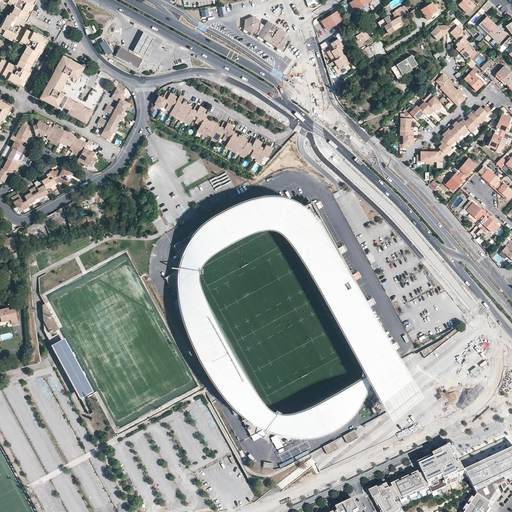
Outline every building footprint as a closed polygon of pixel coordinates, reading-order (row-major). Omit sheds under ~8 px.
[(0,0),(0,75),(23,87),(31,73),(28,71),(39,52),(42,54),(47,44),(41,41),(44,37),(33,31),(33,32),(26,28),(26,30),(19,26),(23,19),(25,20),(36,0),(0,0)] [(370,0),(369,0),(353,0),(350,2),(355,10),(370,0)] [(475,5),(469,0),(461,0),(458,4),(467,13),(475,5)] [(437,10),(432,2),(421,9),(428,20),(431,17),(430,15),(437,10)] [(225,6),(218,8),(221,17),(227,16),(225,6)] [(406,14),(404,10),(406,8),(404,6),(395,11),(398,16),(391,21),(390,18),(388,16),(379,22),(382,27),(384,26),(388,33),(389,33),(399,26),(400,27),(401,26),(401,25),(404,23),(401,17),(406,14)] [(208,9),(201,10),(202,17),(209,16),(208,9)] [(343,19),(338,10),(321,21),(327,29),(343,19)] [(398,16),(395,11),(392,13),(394,16),(390,18),(391,21),(398,16)] [(496,26),(496,25),(486,16),(478,24),(488,34),(496,26)] [(253,17),(245,21),(245,30),(253,34),(254,33),(284,51),(290,42),(290,39),(285,36),(285,35),(285,34),(286,33),(267,21),(264,26),(260,23),(261,22),(253,17)] [(462,24),(456,18),(453,21),(459,28),(462,24)] [(449,32),(456,39),(457,37),(462,32),(463,31),(459,28),(453,21),(449,24),(447,24),(447,25),(447,32),(449,32)] [(485,37),(488,34),(478,24),(476,27),(485,37)] [(368,33),(363,25),(351,33),(356,40),(355,41),(359,46),(368,40),(367,39),(369,37),(367,34),(368,33)] [(443,34),(447,34),(447,32),(447,25),(437,25),(430,33),(437,40),(443,34)] [(498,29),(496,26),(488,34),(485,37),(484,38),(494,47),(506,34),(499,28),(498,29)] [(154,38),(143,32),(138,42),(133,51),(144,57),(149,48),(154,38)] [(468,43),(463,37),(464,35),(462,32),(457,37),(459,40),(455,44),(458,46),(456,48),(460,52),(467,45),(468,43)] [(343,54),(347,52),(338,39),(332,43),(334,46),(333,47),(334,48),(331,50),(330,48),(326,51),(332,61),(333,60),(343,54)] [(103,42),(100,43),(108,56),(110,54),(113,52),(105,40),(103,42)] [(468,56),(471,58),(476,53),(473,50),(472,51),(467,45),(460,52),(466,58),(468,56)] [(361,50),(369,62),(372,59),(374,54),(369,46),(368,46),(361,50)] [(143,59),(121,47),(116,56),(138,68),(143,59)] [(349,63),(343,54),(333,60),(332,61),(330,62),(338,75),(350,67),(348,64),(349,63)] [(417,64),(411,55),(390,67),(396,76),(402,73),(403,76),(413,70),(411,68),(417,64)] [(78,62),(66,56),(64,61),(60,60),(55,70),(57,70),(55,74),(52,80),(49,86),(47,85),(43,92),(46,94),(43,99),(52,104),(53,103),(62,107),(68,97),(68,95),(62,92),(61,89),(66,81),(67,78),(69,75),(77,79),(84,67),(77,63),(78,62)] [(473,61),(470,58),(466,62),(471,67),(475,63),(473,61)] [(487,62),(480,69),(483,71),(490,65),(487,62)] [(502,77),(508,84),(511,79),(511,72),(505,65),(496,73),(501,78),(502,77)] [(84,90),(76,86),(84,69),(88,70),(89,68),(84,66),(84,67),(77,79),(69,75),(67,78),(69,79),(67,82),(66,81),(61,89),(62,92),(68,95),(71,97),(71,98),(68,97),(62,107),(61,109),(87,122),(93,110),(90,109),(91,107),(94,109),(110,79),(106,77),(105,79),(108,81),(98,98),(90,93),(89,96),(88,97),(87,98),(84,104),(83,105),(77,102),(78,100),(84,90)] [(87,84),(93,71),(89,68),(88,70),(84,69),(76,86),(84,90),(87,84)] [(477,72),(474,69),(473,69),(474,70),(465,79),(476,90),(483,83),(474,74),(477,72)] [(93,71),(87,84),(90,86),(93,87),(100,75),(96,73),(93,71)] [(432,76),(427,71),(423,76),(427,80),(432,76)] [(436,74),(430,79),(433,83),(435,80),(437,82),(440,86),(441,86),(448,79),(446,76),(443,73),(439,77),(436,74)] [(100,75),(93,87),(87,98),(88,97),(89,96),(90,93),(98,98),(108,81),(105,79),(106,77),(100,75)] [(451,80),(449,78),(448,79),(441,86),(440,87),(442,90),(445,93),(453,86),(449,82),(451,80)] [(128,105),(130,102),(125,99),(122,97),(124,93),(125,91),(116,86),(117,84),(113,83),(110,89),(113,90),(115,91),(114,93),(112,97),(118,100),(119,101),(116,107),(115,107),(108,103),(105,110),(111,113),(112,114),(109,121),(107,120),(101,116),(97,123),(103,126),(105,127),(103,130),(101,134),(106,136),(107,136),(108,137),(109,134),(111,135),(112,134),(113,131),(117,125),(121,118),(124,111),(128,105)] [(453,86),(445,93),(449,97),(451,99),(461,90),(458,87),(456,90),(453,86)] [(461,90),(451,99),(454,102),(457,105),(465,98),(461,95),(463,93),(461,90)] [(170,92),(167,91),(163,97),(159,95),(156,103),(157,103),(162,106),(163,107),(164,106),(166,101),(170,92)] [(177,96),(170,92),(166,101),(169,103),(167,107),(166,108),(172,111),(176,103),(174,102),(175,99),(177,96)] [(433,96),(430,92),(423,99),(424,101),(426,103),(433,96)] [(184,96),(180,94),(177,100),(176,103),(172,111),(171,113),(176,116),(182,106),(180,105),(181,102),(184,96)] [(442,105),(438,101),(433,96),(426,103),(433,110),(436,108),(438,106),(440,108),(442,105)] [(0,129),(1,130),(2,129),(2,128),(1,126),(13,104),(0,97),(0,129)] [(429,114),(433,110),(426,103),(424,101),(418,107),(425,114),(428,112),(429,114)] [(191,110),(186,119),(192,121),(193,119),(196,113),(200,104),(197,103),(194,109),(192,111),(191,110)] [(204,106),(200,104),(196,113),(199,115),(196,121),(202,124),(204,118),(206,115),(204,113),(205,111),(207,108),(204,106)] [(192,108),(187,105),(182,116),(186,119),(191,110),(192,108)] [(412,115),(416,119),(419,117),(421,115),(423,117),(425,114),(418,107),(416,105),(412,109),(409,112),(412,115)] [(492,113),(486,107),(483,109),(480,106),(474,111),(481,118),(487,113),(489,115),(492,113)] [(400,122),(400,127),(410,127),(410,118),(412,115),(409,112),(407,110),(405,112),(405,118),(400,118),(400,122)] [(470,111),(466,115),(468,117),(476,124),(478,122),(482,118),(481,118),(474,111),(472,113),(470,111)] [(502,114),(494,130),(504,134),(509,122),(508,122),(510,117),(502,114)] [(476,124),(468,117),(465,121),(463,119),(461,121),(467,128),(469,130),(472,128),(476,124)] [(204,118),(202,124),(197,134),(201,137),(203,134),(207,136),(210,133),(214,123),(204,118)] [(467,128),(461,121),(460,120),(458,122),(456,120),(455,121),(452,124),(454,126),(461,134),(464,131),(467,128)] [(52,128),(40,121),(39,123),(36,124),(33,125),(36,135),(39,134),(42,134),(43,135),(43,136),(44,136),(44,135),(47,137),(52,128)] [(214,123),(210,133),(214,135),(219,126),(220,124),(215,121),(214,123)] [(235,124),(228,121),(227,124),(224,130),(227,131),(225,136),(224,137),(230,140),(234,131),(232,130),(233,127),(235,124)] [(210,133),(207,136),(212,138),(210,140),(217,143),(227,124),(223,122),(222,125),(221,127),(219,126),(214,135),(210,133)] [(30,131),(27,129),(28,127),(23,124),(22,124),(15,137),(17,137),(24,141),(27,143),(30,136),(28,135),(30,131)] [(58,143),(59,141),(65,131),(54,125),(52,128),(47,137),(47,138),(50,140),(51,139),(58,143)] [(241,127),(237,125),(235,129),(234,131),(230,140),(228,142),(234,145),(239,136),(237,134),(238,133),(240,128),(241,127)] [(461,134),(454,126),(451,128),(450,127),(448,128),(446,130),(455,140),(458,137),(461,134)] [(410,127),(400,127),(400,131),(400,135),(401,135),(403,135),(413,135),(413,130),(410,130),(410,127)] [(455,140),(446,130),(443,133),(442,134),(444,136),(441,138),(442,139),(449,146),(452,143),(455,140)] [(504,134),(494,130),(491,138),(486,136),(484,140),(488,143),(487,146),(496,149),(497,147),(502,149),(507,139),(503,137),(504,134)] [(76,137),(65,131),(59,141),(67,146),(67,144),(71,146),(75,138),(76,137)] [(234,145),(238,148),(244,136),(245,134),(242,133),(242,135),(240,134),(239,136),(234,145)] [(257,135),(254,133),(253,135),(250,140),(249,142),(247,141),(243,150),(248,153),(250,149),(251,148),(257,135)] [(463,136),(461,134),(458,137),(455,140),(457,142),(458,143),(461,140),(460,139),(463,136)] [(263,145),(264,143),(262,142),(264,139),(261,137),(258,135),(257,135),(251,148),(254,150),(253,151),(259,154),(263,145)] [(402,148),(409,148),(409,144),(413,144),(413,135),(403,135),(403,140),(403,143),(402,143),(402,148)] [(249,138),(244,136),(238,148),(243,150),(247,141),(248,139),(249,138)] [(17,137),(11,147),(13,148),(21,153),(24,148),(21,146),(22,145),(24,141),(17,137)] [(87,143),(79,139),(78,139),(75,138),(71,146),(69,149),(73,151),(72,152),(79,156),(84,147),(86,143),(87,143)] [(449,146),(442,139),(440,141),(441,143),(438,146),(440,148),(445,154),(448,152),(451,148),(449,146)] [(270,153),(275,144),(271,142),(268,141),(266,144),(265,146),(263,145),(259,154),(269,159),(274,155),(270,153)] [(95,153),(84,147),(79,156),(78,158),(89,164),(92,166),(97,158),(93,156),(95,153)] [(21,160),(24,154),(21,153),(13,148),(7,158),(8,158),(20,165),(22,160),(21,160)] [(429,151),(429,161),(433,161),(443,162),(443,156),(445,154),(440,148),(437,151),(429,151)] [(425,161),(429,161),(429,151),(420,151),(420,154),(416,155),(416,162),(420,162),(420,161),(425,161)] [(20,165),(8,158),(2,168),(12,173),(15,167),(16,168),(17,169),(20,165)] [(89,164),(78,158),(77,161),(88,167),(89,164)] [(454,167),(453,167),(465,178),(470,171),(469,170),(475,164),(468,158),(458,170),(454,167)] [(501,158),(496,163),(499,166),(504,161),(501,158)] [(488,169),(483,165),(478,172),(482,176),(488,169)] [(465,178),(453,167),(452,169),(456,172),(445,184),(453,190),(458,183),(459,184),(465,178)] [(10,177),(12,173),(2,168),(0,170),(0,179),(4,182),(7,175),(10,177)] [(61,171),(57,169),(54,171),(53,169),(49,172),(50,172),(53,179),(58,176),(68,181),(71,174),(67,171),(64,172),(61,171)] [(488,183),(494,188),(501,180),(488,169),(482,176),(489,182),(488,183)] [(53,179),(50,172),(46,174),(48,177),(41,180),(44,185),(46,189),(50,187),(53,185),(53,184),(56,183),(53,179)] [(433,180),(429,184),(433,189),(438,185),(433,180)] [(511,190),(501,180),(494,188),(497,191),(501,194),(501,193),(508,199),(511,194),(511,190)] [(46,189),(44,185),(38,188),(36,186),(33,188),(38,198),(41,196),(42,197),(45,195),(48,193),(46,189)] [(97,187),(80,197),(83,202),(92,197),(93,199),(99,195),(100,192),(97,187)] [(38,198),(33,188),(29,190),(30,192),(24,196),(25,197),(29,204),(33,202),(35,200),(35,199),(38,198)] [(29,204),(25,197),(21,198),(18,193),(11,197),(16,207),(24,209),(30,206),(29,204)] [(364,394),(367,389),(369,385),(364,377),(305,411),(297,414),(291,415),(285,416),(277,416),(272,414),(268,411),(264,407),(258,399),(252,390),(238,368),(227,348),(216,327),(207,307),(204,301),(203,297),(199,283),(198,278),(198,274),(199,269),(202,263),(209,256),(213,253),(222,248),(236,240),(244,236),(250,234),(256,231),(263,230),(268,229),(272,230),(277,231),(281,234),(284,236),(288,241),(293,247),(302,261),(306,268),(390,425),(421,401),(318,225),(313,216),(308,209),(304,205),(298,201),(292,198),(285,196),(277,195),(263,195),(256,196),(248,199),(237,202),(225,207),(215,213),(205,220),(196,227),(190,235),(184,244),(181,252),(177,263),(176,269),(176,272),(176,288),(176,297),(177,302),(178,308),(181,321),(184,331),(187,340),(192,351),(197,361),(203,372),(207,380),(212,387),(215,391),(221,400),(228,408),(231,411),(239,419),(245,423),(250,427),(258,431),(264,434),(271,436),(277,437),(285,439),(295,439),(303,438),(309,437),(317,435),(322,433),(330,429),(337,425),(346,419),(355,411),(364,394)] [(308,203),(394,362),(397,360),(311,201),(308,203)] [(70,203),(64,206),(68,221),(71,231),(97,225),(94,215),(75,219),(70,203)] [(476,225),(487,213),(480,207),(479,208),(473,203),(467,210),(473,215),(477,218),(479,220),(475,224),(476,225)] [(52,213),(28,226),(23,229),(33,232),(45,225),(51,239),(58,236),(50,220),(54,217),(52,213)] [(493,219),(487,213),(476,225),(478,226),(481,222),(486,227),(493,232),(499,226),(492,220),(493,219)] [(13,235),(2,241),(4,247),(6,247),(9,251),(16,248),(13,235)] [(511,245),(511,244),(511,242),(510,240),(509,241),(509,240),(508,241),(509,242),(501,250),(511,259),(511,245)] [(93,392),(58,327),(45,302),(42,303),(43,319),(47,326),(44,328),(43,328),(63,366),(75,387),(89,413),(93,411),(85,396),(93,392)] [(8,307),(0,308),(0,322),(11,320),(11,323),(18,321),(14,308),(9,309),(8,307)] [(425,357),(448,338),(449,339),(458,331),(456,327),(453,329),(439,338),(419,349),(420,351),(422,355),(423,354),(425,357)] [(358,436),(354,429),(342,435),(347,442),(358,436)] [(333,440),(322,446),(326,453),(337,447),(333,440)] [(418,464),(419,466),(439,457),(447,453),(453,450),(451,448),(444,452),(438,455),(430,458),(418,464)] [(439,457),(419,466),(422,472),(429,488),(432,493),(467,477),(465,474),(453,450),(447,453),(439,457)] [(511,451),(465,474),(467,477),(477,496),(478,496),(491,505),(493,501),(495,503),(501,495),(499,491),(496,492),(494,488),(500,485),(504,492),(508,487),(505,481),(508,479),(510,484),(511,482),(511,451)] [(415,475),(391,486),(401,504),(408,501),(407,498),(426,489),(429,488),(422,472),(415,475)] [(398,506),(401,504),(391,486),(415,475),(414,473),(386,486),(398,506)] [(499,491),(501,495),(504,492),(500,485),(494,488),(496,492),(499,491)] [(401,511),(398,506),(386,486),(379,489),(379,490),(378,491),(378,490),(370,493),(380,511),(401,511)] [(407,498),(408,501),(427,491),(426,489),(407,498)] [(460,511),(466,511),(478,496),(477,496),(473,501),(471,499),(460,511)] [(489,511),(491,510),(488,508),(491,505),(478,496),(466,511),(489,511)] [(358,511),(353,501),(336,510),(337,511),(358,511)]
